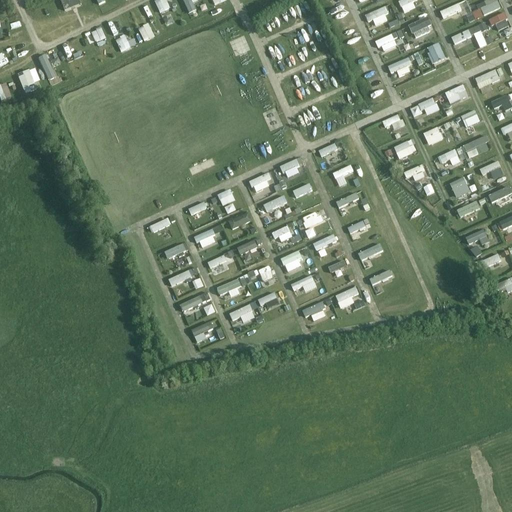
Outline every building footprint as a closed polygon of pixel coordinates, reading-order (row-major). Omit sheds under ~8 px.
[(49,5),(50,7),(54,5),(51,0),(38,0),(34,2),(38,10),(49,5)] [(60,0),(65,12),(81,5),(79,0),(60,0)] [(157,9),(166,5),(162,0),(155,0),(153,2),(157,9)] [(187,13),(197,9),(193,0),(189,0),(183,2),(187,13)] [(199,0),(195,2),(198,9),(204,7),(200,0),(199,0)] [(417,0),(401,0),(399,1),(405,13),(420,6),(417,0)] [(252,2),(243,5),(246,14),(255,11),(252,2)] [(458,4),(441,12),(443,21),(463,13),(458,4)] [(51,21),(64,18),(61,7),(48,10),(51,21)] [(166,7),(157,13),(163,22),(173,16),(166,7)] [(381,9),(367,15),(371,23),(386,15),(381,9)] [(42,25),(51,19),(46,12),(37,18),(42,25)] [(135,23),(140,36),(150,32),(145,19),(135,23)] [(98,23),(88,28),(93,38),(103,34),(98,23)] [(112,35),(118,48),(127,44),(122,31),(112,35)] [(391,34),(379,41),(386,50),(397,45),(391,34)] [(99,53),(109,49),(105,38),(95,42),(99,53)] [(64,40),(60,43),(65,53),(70,50),(64,40)] [(41,54),(36,55),(40,66),(45,65),(41,54)] [(84,61),(79,63),(76,54),(66,57),(71,72),(86,68),(84,61)] [(407,60),(392,68),(398,76),(410,72),(407,60)] [(27,72),(30,83),(37,81),(34,70),(27,72)] [(495,71),(475,80),(477,86),(497,77),(495,71)] [(56,85),(50,72),(45,74),(51,87),(56,85)] [(23,91),(28,90),(22,76),(17,78),(23,91)] [(465,92),(463,86),(445,95),(448,100),(465,92)] [(493,110),(508,103),(505,97),(490,104),(493,110)] [(420,112),(434,106),(431,100),(418,107),(420,112)] [(460,118),(462,123),(476,117),(474,112),(460,118)] [(384,129),(399,122),(397,116),(381,123),(384,129)] [(511,124),(499,130),(502,137),(511,132),(511,124)] [(424,141),(438,134),(436,129),(422,135),(424,141)] [(465,154),(488,143),(485,137),(462,148),(465,154)] [(395,155),(408,148),(406,143),(392,149),(395,155)] [(336,144),(318,152),(324,156),(338,150),(336,144)] [(436,159),(439,166),(457,158),(453,151),(436,159)] [(298,159),(282,166),(284,174),(299,167),(298,159)] [(499,168),(497,163),(478,171),(481,177),(499,168)] [(351,165),(332,173),(336,180),(354,173),(351,165)] [(402,174),(405,180),(423,172),(420,166),(402,174)] [(269,174),(254,180),(258,192),(272,181),(269,174)] [(452,191),(465,185),(463,179),(450,185),(452,191)] [(309,183),(294,190),(297,198),(312,191),(309,183)] [(489,196),(507,189),(505,183),(487,190),(489,196)] [(506,189),(489,197),(491,203),(509,195),(506,189)] [(229,192),(220,196),(224,206),(233,202),(229,192)] [(284,197),(264,206),(269,213),(287,205),(284,197)] [(352,197),(336,202),(340,212),(356,204),(352,197)] [(457,211),(477,202),(474,197),(455,205),(457,211)] [(204,203),(189,210),(193,216),(206,208),(204,203)] [(455,212),(458,219),(478,210),(475,203),(455,212)] [(248,213),(230,222),(233,230),(251,222),(248,213)] [(317,213),(304,218),(306,229),(324,223),(317,213)] [(491,227),(499,222),(496,217),(488,222),(491,227)] [(166,220),(153,226),(156,235),(169,230),(166,220)] [(363,222),(348,228),(351,235),(366,229),(363,222)] [(287,226),(272,233),(282,242),(292,237),(287,226)] [(212,229),(194,237),(200,250),(217,244),(212,229)] [(483,231),(465,240),(468,246),(486,238),(483,231)] [(333,235),(313,245),(318,252),(337,243),(333,235)] [(258,240),(237,248),(242,254),(260,246),(258,240)] [(183,246),(165,254),(168,261),(186,252),(183,246)] [(380,246),(359,255),(364,264),(384,253),(380,246)] [(305,248),(281,260),(285,267),(309,258),(305,248)] [(227,254),(211,261),(216,275),(231,268),(227,254)] [(500,254),(480,263),(483,268),(502,259),(500,254)] [(344,260),(327,268),(333,271),(347,267),(344,260)] [(269,266),(257,271),(262,283),(272,279),(269,266)] [(391,270),(369,280),(375,290),(395,281),(391,270)] [(172,286),(191,278),(188,272),(170,281),(172,286)] [(313,276),(293,285),(297,297),(317,288),(313,276)] [(238,279),(218,288),(223,301),(242,292),(238,279)] [(511,285),(511,281),(511,279),(493,288),(496,293),(511,285)] [(357,288),(337,296),(342,310),(359,296),(357,288)] [(272,294),(260,301),(262,307),(277,301),(272,294)] [(201,298),(182,307),(185,314),(204,305),(201,298)] [(324,303),(302,312),(305,318),(327,317),(324,303)] [(250,305),(230,314),(235,328),(255,319),(250,305)] [(211,324),(193,333),(196,339),(214,331),(211,324)]
